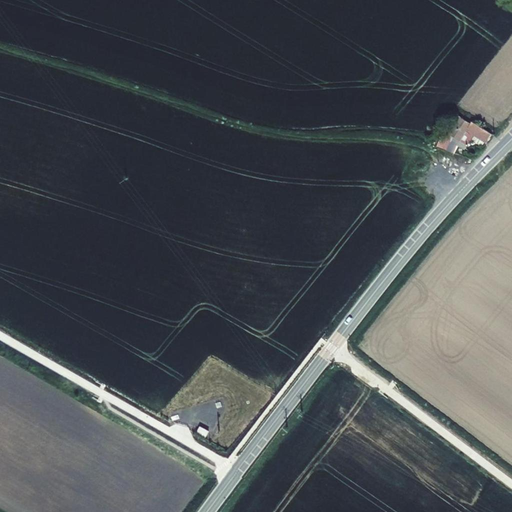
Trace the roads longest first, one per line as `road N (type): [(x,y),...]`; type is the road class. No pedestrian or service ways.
road 1 (tertiary): [(206,511),(420,234),(511,138)]
road 2 (track): [(511,483),(331,346)]
road 3 (track): [(228,463),(104,394)]
road 4 (track): [(104,394),(0,334)]
